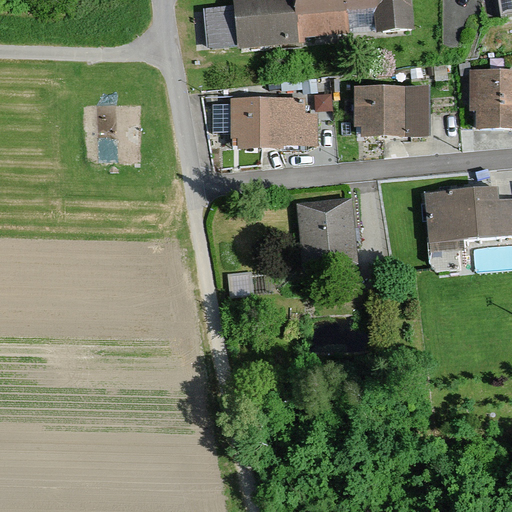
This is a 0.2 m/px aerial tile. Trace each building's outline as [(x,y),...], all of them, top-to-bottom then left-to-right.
[(245,0),(233,1),(233,8),(204,11),(207,51),(237,48),(237,53),(415,35),(412,0),(245,0)] [(511,0),(497,0),(500,21),(511,19),(511,0)] [(511,73),(470,73),(469,114),(476,114),(475,133),(500,133),(511,133),(511,73)] [(430,90),(354,90),(354,131),(360,131),(360,142),(396,142),(431,142),(430,90)] [(332,96),(314,97),(315,114),(332,113),(332,96)] [(306,101),(230,102),(231,143),(237,143),(237,154),(295,153),(309,153),(318,150),(318,117),(306,117),(306,101)] [(511,201),(500,203),(499,190),(485,192),(425,196),(429,247),(511,239),(511,201)] [(359,198),(296,204),(303,274),(366,268),(362,222),(359,198)]
